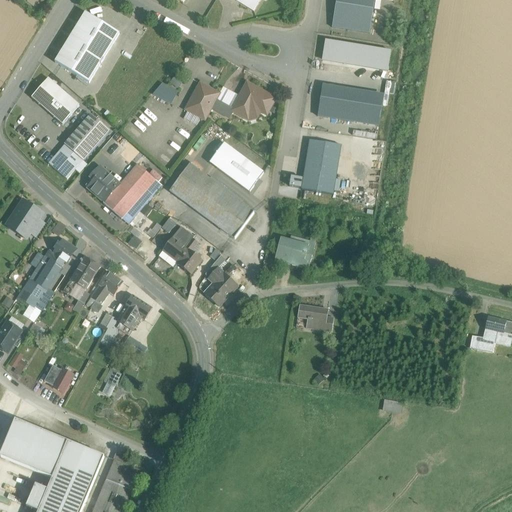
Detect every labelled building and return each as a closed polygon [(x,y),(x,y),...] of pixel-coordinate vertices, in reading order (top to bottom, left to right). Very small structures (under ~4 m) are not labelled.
[(242,0),(240,4),(254,12),(261,0),(242,0)] [(375,0),(336,0),(332,28),(370,34),(375,0)] [(120,34),(86,13),(55,64),(89,84),(120,34)] [(326,41),(322,62),(388,73),(391,52),(326,41)] [(80,106),(49,79),(32,98),(63,125),(80,106)] [(393,95),(394,82),(386,81),(384,95),(393,95)] [(171,105),(178,92),(160,83),(153,96),(171,105)] [(220,95),(200,84),(195,94),(215,104),(217,100),(220,95)] [(276,99),(247,84),(240,97),(233,109),(232,112),(233,112),(244,119),(248,111),(255,109),(267,116),(276,99)] [(217,100),(233,109),(240,97),(223,88),(220,95),(217,100)] [(378,98),(322,90),(318,117),(379,127),(384,99),(378,98)] [(215,104),(195,94),(186,111),(205,121),(212,109),(215,104)] [(229,119),(233,112),(232,112),(233,109),(217,100),(215,104),(212,109),(229,119)] [(119,121),(110,113),(106,117),(115,125),(119,121)] [(91,115),(65,146),(84,162),(110,132),(91,115)] [(196,124),(199,119),(192,115),(189,120),(196,124)] [(358,133),(367,134),(366,137),(376,138),(377,127),(359,124),(358,133)] [(342,146),(310,141),(302,191),(333,196),(342,146)] [(264,173),(225,144),(210,163),(249,193),(264,173)] [(84,162),(65,146),(49,164),(67,180),(75,170),(80,174),(88,165),(84,162)] [(120,185),(104,205),(122,220),(123,219),(156,181),(138,165),(120,185)] [(248,209),(190,166),(170,192),(228,235),(248,209)] [(120,185),(104,172),(89,189),(105,203),(103,204),(104,205),(120,185)] [(156,181),(123,219),(129,225),(162,187),(156,181)] [(21,198),(4,228),(27,241),(31,234),(36,238),(45,222),(41,220),(45,212),(21,198)] [(248,209),(228,235),(235,240),(254,214),(248,209)] [(170,220),(162,230),(169,235),(176,226),(170,220)] [(141,234),(132,227),(125,236),(130,240),(134,235),(138,239),(141,234)] [(192,253),(186,249),(193,240),(194,238),(182,228),(173,239),(160,257),(175,269),(178,266),(191,276),(202,262),(192,253)] [(140,241),(134,237),(129,243),(135,248),(140,241)] [(316,244),(291,238),(290,242),(286,259),(294,261),(293,264),(292,267),(306,270),(308,263),(311,264),(316,244)] [(281,239),(275,262),(281,264),(282,261),(293,264),(294,261),(286,259),(290,242),(281,239)] [(193,240),(186,249),(192,253),(198,245),(193,240)] [(58,244),(54,249),(56,251),(54,254),(50,251),(42,262),(59,273),(65,263),(67,264),(76,251),(63,241),(61,245),(58,244)] [(82,263),(72,280),(78,283),(70,296),(79,302),(84,292),(87,288),(87,289),(101,267),(85,258),(83,262),(82,261),(81,262),(82,263)] [(220,258),(205,276),(209,279),(218,270),(226,262),(220,258)] [(59,273),(42,262),(30,281),(48,291),(59,273)] [(238,287),(223,274),(223,275),(218,270),(209,279),(215,284),(205,295),(219,308),(238,287)] [(108,273),(99,286),(100,287),(91,299),(96,303),(101,306),(110,294),(114,297),(124,284),(108,273)] [(245,279),(241,283),(246,288),(250,283),(245,279)] [(78,283),(72,280),(64,293),(70,296),(78,283)] [(48,291),(30,281),(18,298),(31,306),(36,309),(48,291)] [(199,287),(202,291),(210,287),(207,282),(199,287)] [(48,291),(36,309),(41,313),(49,302),(48,302),(54,294),(48,291)] [(84,292),(79,302),(84,305),(90,295),(84,292)] [(132,297),(126,307),(126,308),(118,320),(117,321),(118,322),(123,325),(133,331),(133,332),(133,331),(141,319),(145,321),(144,321),(145,322),(145,321),(152,310),(153,309),(152,309),(133,297),(133,296),(132,297)] [(7,297),(2,303),(8,308),(13,301),(7,297)] [(91,299),(87,305),(92,309),(96,303),(91,299)] [(68,302),(64,308),(70,312),(74,306),(68,302)] [(31,306),(25,316),(35,323),(41,313),(36,309),(31,306)] [(328,311),(300,307),(298,319),(308,320),(307,329),(332,333),(334,319),(327,318),(328,311)] [(107,314),(101,325),(107,329),(113,318),(107,314)] [(113,318),(107,329),(112,332),(118,322),(117,321),(118,320),(113,318)] [(511,323),(488,318),(485,334),(484,339),(482,351),(493,353),(496,333),(511,336),(511,323)] [(112,332),(107,329),(105,333),(114,339),(116,336),(123,325),(118,322),(112,332)] [(8,324),(0,335),(0,349),(7,354),(13,346),(21,332),(8,324)] [(35,326),(30,335),(40,341),(45,333),(35,326)] [(21,332),(13,346),(18,349),(28,333),(22,330),(21,332)] [(109,348),(114,339),(105,333),(100,342),(109,348)] [(484,339),(472,338),(470,349),(482,351),(484,339)] [(14,373),(20,376),(25,369),(19,365),(14,373)] [(76,375),(55,365),(46,382),(67,392),(76,375)] [(104,379),(116,385),(122,374),(110,368),(104,379)] [(101,393),(110,397),(116,385),(108,381),(101,393)] [(403,404),(385,401),(383,412),(401,416),(403,404)] [(0,457),(53,480),(68,443),(15,421),(0,457)] [(82,511),(105,458),(68,443),(53,480),(48,491),(36,486),(27,508),(37,511),(82,511)] [(114,461),(93,511),(123,511),(141,472),(140,472),(134,469),(136,464),(117,456),(115,461),(114,461)]
